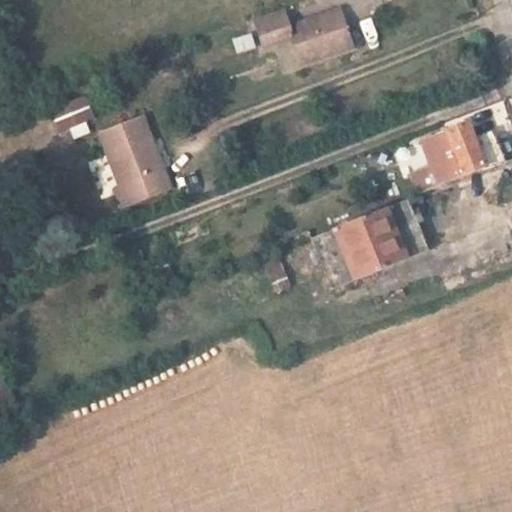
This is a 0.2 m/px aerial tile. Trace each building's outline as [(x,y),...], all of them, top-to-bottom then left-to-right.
[(293,38),(288,23),(257,34),(267,62),(297,51),(305,73),(355,54),(344,20),(293,38)] [(251,33),(231,38),(235,53),(255,48),(251,33)] [(51,127),(60,150),(69,147),(86,140),(95,137),(85,114),(51,127)] [(492,171),(472,118),(457,124),(459,132),(451,135),(469,181),(492,171)] [(106,146),(132,220),(177,204),(170,184),(152,129),(106,146)] [(90,151),(86,140),(69,147),(74,157),(90,151)] [(170,184),(177,204),(214,190),(207,171),(170,184)] [(413,203),(375,218),(314,243),(334,294),(433,252),(413,203)] [(300,248),(263,265),(274,288),(311,271),(300,248)] [(0,401),(12,397),(0,366),(0,401)]
